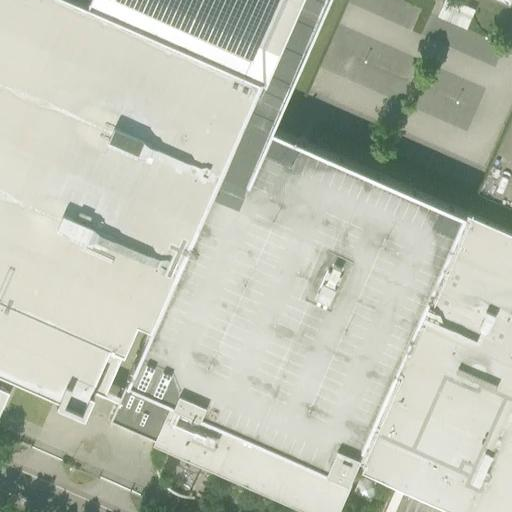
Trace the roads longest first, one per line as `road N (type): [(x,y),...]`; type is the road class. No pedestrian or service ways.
road 1 (unknown): [(224,366),(318,405),(343,401),(405,271),(405,255),(379,231),(288,204)]
road 2 (unknown): [(232,190),(183,323),(196,354),(224,366)]
road 3 (unknown): [(311,0),(232,190)]
road 4 (unknown): [(224,366),(288,204)]
